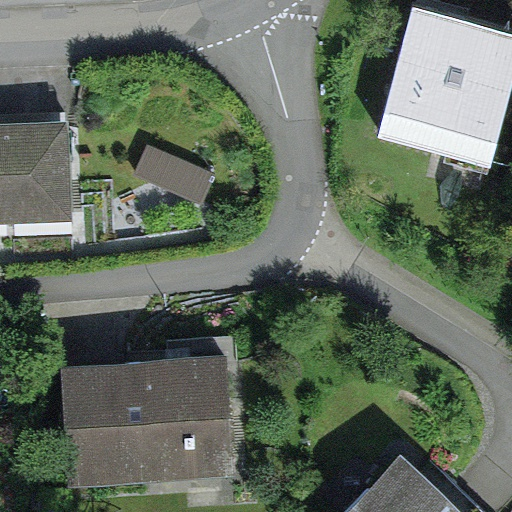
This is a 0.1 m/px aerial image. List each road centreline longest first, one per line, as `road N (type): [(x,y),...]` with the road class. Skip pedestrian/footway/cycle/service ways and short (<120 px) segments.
road 1 (residential): [(0,293),(206,273),(254,257),(290,229)]
road 2 (residential): [(511,380),(290,229)]
road 3 (residential): [(254,0),(150,32),(0,42)]
road 4 (residential): [(290,229),(301,190),(296,134),(254,0)]
